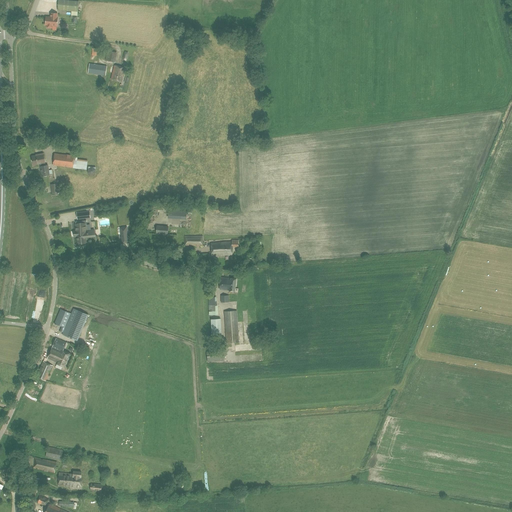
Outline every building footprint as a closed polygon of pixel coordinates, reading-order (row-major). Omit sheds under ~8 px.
[(78,12),(79,1),(64,0),(58,0),(58,10),(78,12)] [(57,18),(57,13),(51,13),(51,17),(46,17),(45,25),(47,25),(47,27),(52,28),(52,25),(57,26),(58,18),(57,18)] [(105,76),(107,66),(90,64),(88,73),(105,76)] [(122,82),(126,68),(115,65),(111,79),(122,82)] [(45,162),(43,153),(39,154),(39,155),(32,156),(32,158),(32,159),(32,161),(33,162),(34,164),(40,163),(41,166),(40,166),(42,176),(49,174),(48,165),(45,166),(44,163),(45,162)] [(74,159),(75,156),(54,153),(53,165),(73,168),(74,159)] [(74,159),(73,168),(87,169),(88,161),(74,159)] [(95,174),(96,169),(92,166),(88,168),(88,173),(91,175),(95,174)] [(52,195),(59,194),(57,183),(50,184),(52,195)] [(183,219),(183,208),(169,207),(168,218),(183,219)] [(102,228),(111,227),(111,217),(96,218),(96,222),(99,221),(100,230),(97,230),(97,236),(102,236),(102,228)] [(87,219),(88,228),(96,227),(96,223),(91,223),(90,219),(87,219)] [(76,231),(74,231),(75,237),(77,236),(78,242),(82,242),(82,243),(86,243),(85,237),(88,236),(88,234),(88,233),(88,231),(86,231),(86,224),(76,225),(76,231)] [(168,226),(157,225),(156,233),(168,234),(168,226)] [(120,237),(121,243),(128,243),(126,226),(122,227),(122,228),(120,228),(121,237),(120,237)] [(185,246),(203,246),(203,236),(184,236),(185,246)] [(238,247),(239,240),(232,240),(232,242),(225,242),(211,243),(212,256),(232,254),(232,246),(238,247)] [(235,291),(236,278),(220,277),(219,289),(229,290),(229,291),(235,291)] [(210,303),(210,309),(213,309),(213,312),(218,312),(218,303),(210,303)] [(88,314),(74,308),(71,314),(66,327),(62,326),(60,331),(64,332),(63,334),(77,340),(88,314)] [(71,314),(61,309),(55,323),(62,326),(66,327),(71,314)] [(226,343),(239,342),(237,311),(224,312),(226,343)] [(212,335),(222,335),(221,319),(211,319),(212,335)] [(56,338),(48,358),(58,362),(57,364),(64,367),(70,353),(63,350),(67,343),(56,338)] [(224,350),(207,350),(207,362),(224,361),(224,350)] [(46,381),(53,365),(43,361),(36,377),(46,381)] [(61,460),(63,449),(48,445),(46,456),(61,460)] [(33,467),(36,457),(34,455),(31,454),(28,456),(26,466),(27,467),(30,468),(33,467)] [(57,462),(36,457),(33,467),(55,472),(57,462)] [(59,486),(71,487),(71,488),(81,488),(81,471),(74,471),(73,474),(59,473),(59,486)] [(102,492),(103,484),(91,483),(90,491),(102,492)] [(46,506),(49,499),(42,496),(38,503),(46,506)]
